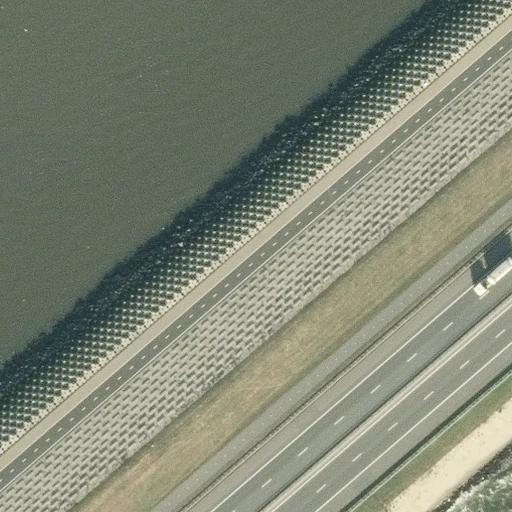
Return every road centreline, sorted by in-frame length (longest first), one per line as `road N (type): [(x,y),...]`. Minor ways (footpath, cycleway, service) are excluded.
road 1 (motorway): [(511,267),(229,511)]
road 2 (motorway): [(290,511),(511,320)]
